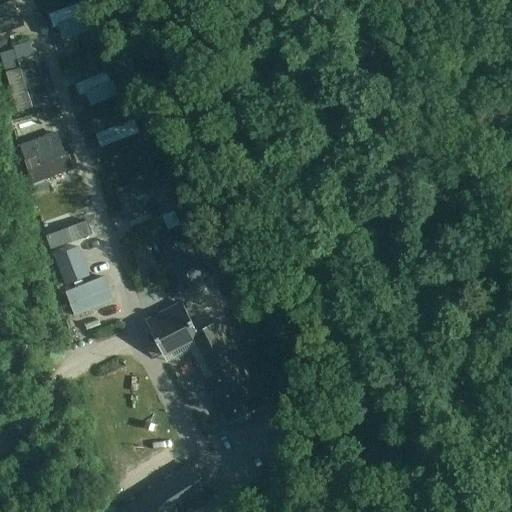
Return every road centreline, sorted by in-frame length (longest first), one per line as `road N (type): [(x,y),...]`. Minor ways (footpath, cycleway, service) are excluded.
road 1 (unclassified): [(426,424),(224,0)]
road 2 (track): [(139,337),(58,376),(0,447)]
road 3 (unclassified): [(293,511),(426,424)]
